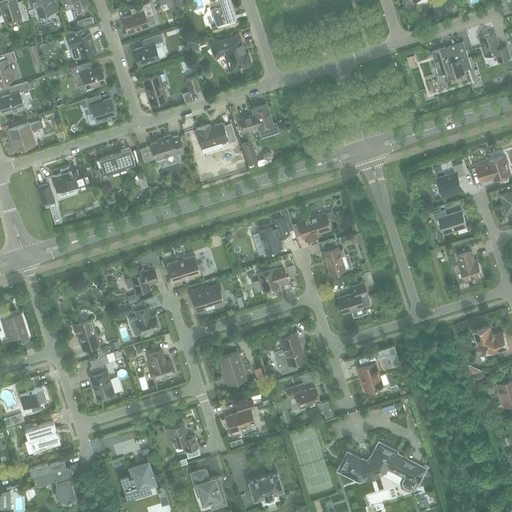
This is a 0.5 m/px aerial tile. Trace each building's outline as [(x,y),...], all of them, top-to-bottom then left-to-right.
[(3,0),(0,1),(0,5),(5,21),(21,16),(23,21),(29,18),(24,3),(18,5),(16,0),(3,0)] [(36,5),(38,9),(40,15),(57,10),(54,0),(48,0),(47,0),(29,0),(32,6),(36,5)] [(211,8),(216,25),(233,20),(232,19),(236,17),(231,0),(219,0),(221,6),(211,8)] [(404,0),(405,2),(406,1),(407,5),(408,6),(409,7),(410,8),(411,8),(412,8),(413,8),(415,8),(416,7),(417,6),(417,4),(417,3),(417,2),(416,0),(404,0)] [(123,18),(128,32),(134,29),(136,31),(141,29),(141,27),(148,25),(145,17),(153,14),(149,3),(135,7),(137,13),(123,18)] [(95,12),(84,18),(87,24),(98,18),(95,12)] [(179,24),(171,26),(173,36),(181,35),(179,24)] [(74,59),(81,56),(96,52),(90,33),(86,34),(84,27),(73,31),(74,33),(66,35),(74,59)] [(477,40),(480,39),(485,56),(493,53),(496,54),(498,62),(511,58),(507,46),(500,48),(495,32),(483,35),(482,37),(477,39),(477,40)] [(133,49),(138,65),(159,58),(155,43),(163,41),(161,33),(144,39),(146,45),(133,49)] [(225,50),(231,69),(240,67),(242,66),(241,66),(243,66),(245,67),(249,65),(251,61),(249,57),(247,57),(246,53),(245,54),(239,35),(211,44),(215,55),(223,52),(223,51),(225,50)] [(41,40),(34,42),(40,61),(47,59),(41,40)] [(449,70),(450,75),(464,70),(465,73),(465,72),(465,70),(472,68),(466,50),(459,53),(458,48),(447,52),(446,47),(428,53),(432,52),(437,66),(433,67),(435,75),(449,70)] [(0,82),(15,78),(15,77),(13,78),(8,62),(16,59),(13,50),(0,54),(0,82)] [(89,68),(87,62),(71,67),(74,79),(83,76),(87,91),(95,89),(94,85),(106,81),(101,68),(89,72),(88,70),(89,68)] [(159,74),(143,79),(151,104),(156,102),(158,103),(160,102),(161,100),(164,100),(162,94),(165,93),(161,81),(164,80),(162,73),(159,74)] [(186,79),(190,92),(200,89),(196,76),(186,79)] [(2,111),(3,113),(24,107),(19,91),(30,88),(28,81),(9,87),(11,94),(0,97),(0,105),(0,107),(1,106),(3,111),(2,111)] [(99,102),(97,95),(81,101),(83,108),(87,107),(89,114),(93,113),(97,122),(109,119),(108,116),(116,113),(115,112),(114,112),(112,107),(114,106),(111,98),(99,102)] [(239,119),(243,132),(258,127),(259,128),(273,124),(267,104),(252,108),(254,114),(239,119)] [(36,144),(31,130),(43,127),(41,120),(29,124),(29,123),(8,129),(10,137),(12,137),(16,150),(36,144)] [(224,125),(223,123),(214,125),(214,126),(211,127),(210,124),(196,128),(197,131),(196,131),(196,132),(193,133),(192,134),(191,135),(191,137),(192,138),(194,139),(195,139),(198,138),(201,148),(228,139),(229,142),(236,140),(231,123),(224,125)] [(163,139),(150,143),(156,160),(156,159),(157,162),(164,160),(164,157),(184,151),(179,135),(171,137),(171,134),(163,137),(163,139)] [(242,143),(249,164),(257,162),(250,141),(242,143)] [(103,172),(103,175),(106,174),(106,173),(126,167),(126,165),(135,162),(130,147),(120,150),(121,152),(99,159),(103,172)] [(271,155),(263,158),(265,163),(278,158),(274,147),(269,149),(271,155)] [(505,157),(505,156),(488,161),(489,163),(476,167),(481,181),(489,179),(488,178),(493,177),(494,180),(511,175),(508,165),(509,163),(507,158),(505,157)] [(453,166),(455,172),(437,178),(443,196),(464,189),(459,176),(466,174),(462,163),(453,166)] [(53,176),(57,191),(79,184),(81,189),(91,185),(86,168),(77,171),(75,165),(60,169),(61,173),(53,176)] [(48,184),(38,187),(43,204),(54,201),(48,184)] [(511,191),(501,195),(507,213),(511,211),(511,191)] [(439,218),(444,233),(467,226),(462,210),(447,215),(445,209),(433,213),(435,219),(439,218)] [(330,229),(325,212),(297,221),(303,237),(304,237),(305,240),(317,236),(316,233),(330,229)] [(289,215),(283,216),(284,217),(273,221),(274,226),(259,231),(265,252),(282,247),(279,240),(278,240),(278,237),(289,233),(288,231),(293,229),(289,215)] [(338,246),(324,250),(323,251),(330,274),(345,269),(338,246)] [(460,265),(465,281),(483,276),(478,260),(475,260),(472,251),(458,255),(461,265),(460,265)] [(166,264),(172,282),(201,273),(200,271),(204,270),(205,268),(204,264),(202,263),(198,264),(195,255),(166,264)] [(258,272),(263,291),(278,286),(277,282),(288,279),(284,267),(273,270),(273,268),(258,272)] [(130,274),(136,293),(150,289),(148,283),(158,280),(154,268),(144,271),(144,270),(130,274)] [(194,302),(197,312),(215,306),(217,303),(223,301),(223,303),(224,303),(220,291),(222,290),(219,282),(218,282),(219,284),(204,288),(204,287),(190,291),(194,301),(193,301),(193,302),(194,302)] [(367,295),(364,282),(352,286),(354,293),(338,298),(342,313),(346,312),(347,315),(348,315),(346,311),(363,306),(370,304),(367,295)] [(136,321),(140,334),(143,333),(143,335),(145,336),(149,335),(150,333),(150,331),(159,328),(155,315),(149,317),(148,313),(149,313),(147,307),(135,310),(138,321),(136,321)] [(13,313),(14,315),(1,319),(8,341),(18,338),(18,336),(20,336),(21,340),(28,338),(29,339),(20,310),(19,310),(20,311),(13,313)] [(80,340),(83,349),(99,344),(91,319),(75,324),(73,325),(76,335),(78,334),(79,336),(80,336),(81,339),(80,340)] [(490,326),(474,331),(478,345),(478,346),(493,353),(493,352),(509,348),(504,332),(496,334),(492,332),(490,326)] [(282,345),(285,354),(277,357),(281,372),(283,373),(295,369),(296,367),(295,362),(305,359),(298,339),(297,339),(295,333),(279,338),(281,345),(282,345)] [(400,341),(385,344),(387,354),(402,350),(400,341)] [(150,366),(155,380),(175,373),(170,360),(165,362),(161,350),(148,354),(152,366),(150,366)] [(225,373),(229,385),(246,379),(237,352),(220,357),(223,368),(225,373)] [(102,362),(103,364),(109,362),(106,354),(89,360),(91,366),(102,362)] [(362,382),(365,392),(377,388),(377,387),(381,386),(381,387),(383,386),(375,362),(358,368),(360,377),(361,376),(363,382),(362,382)] [(92,385),(97,398),(114,392),(107,369),(90,375),(93,385),(92,385)] [(501,391),(500,392),(502,397),(503,398),(506,407),(511,404),(511,378),(499,383),(501,391)] [(413,382),(405,383),(407,390),(414,388),(413,382)] [(295,394),(300,408),(320,401),(315,387),(305,390),(303,383),(286,389),(288,396),(295,394)] [(29,384),(17,388),(23,407),(30,405),(32,412),(42,408),(40,401),(46,399),(42,386),(36,389),(36,388),(31,389),(29,384)] [(242,431),(243,432),(247,431),(248,429),(247,426),(255,424),(250,408),(254,407),(252,400),(235,405),(238,412),(228,415),(233,431),(241,428),(242,431)] [(53,430),(54,430),(55,427),(53,420),(24,429),(28,440),(31,440),(35,452),(60,443),(57,432),(54,434),(53,430)] [(175,447),(184,444),(188,458),(200,454),(198,447),(194,435),(187,437),(183,423),(165,429),(169,428),(175,447)] [(379,442),(371,456),(361,459),(347,452),(338,470),(359,481),(386,473),(388,469),(402,476),(399,482),(400,488),(408,492),(415,490),(417,484),(425,468),(396,453),(396,451),(379,442)] [(31,476),(33,475),(37,486),(44,484),(46,485),(47,483),(55,480),(57,488),(55,488),(56,491),(54,492),(56,498),(67,504),(74,502),(73,499),(76,498),(71,484),(73,484),(68,467),(66,467),(64,459),(47,465),(47,463),(28,468),(31,476)] [(129,481),(135,497),(157,490),(148,462),(130,467),(134,479),(129,481)] [(211,502),(213,508),(225,504),(220,487),(218,488),(217,486),(216,486),(214,478),(209,479),(205,469),(191,473),(196,489),(198,488),(203,503),(209,501),(209,502),(211,502)] [(267,505),(269,509),(277,506),(276,502),(280,501),(277,491),(283,489),(277,471),(266,474),(265,473),(265,474),(265,475),(260,476),(260,475),(259,475),(259,477),(248,480),(254,499),(260,497),(263,506),(267,505)] [(16,486),(9,488),(9,489),(12,496),(19,494),(16,486)] [(425,491),(429,504),(445,499),(441,486),(425,491)] [(331,505),(343,502),(342,495),(329,498),(331,505)]
